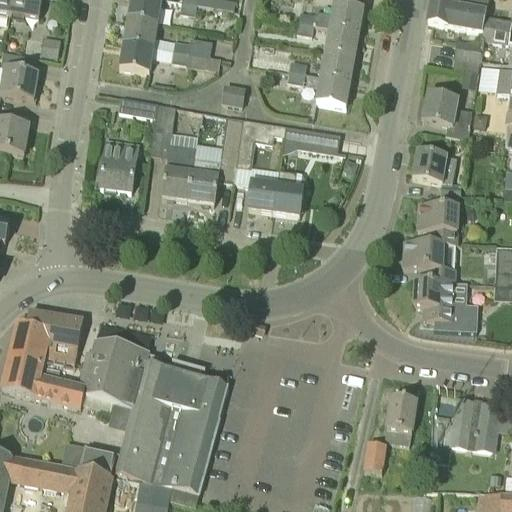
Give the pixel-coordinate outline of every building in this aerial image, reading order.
[(0,0),(0,18),(9,21),(12,0),(0,0)] [(12,0),(9,21),(39,25),(43,0),(12,0)] [(132,0),(128,24),(157,30),(162,5),(133,0),(132,0)] [(183,0),(182,8),(198,11),(213,14),(215,4),(215,3),(199,0),(199,1),(194,0),(183,0)] [(432,0),(428,30),(483,39),(485,26),(489,4),(462,0),(461,2),(452,0),(451,0),(432,0)] [(198,11),(182,8),(181,19),(196,21),(198,11)] [(329,34),(359,39),(363,15),(334,9),(332,21),(316,18),(316,21),(301,19),(299,29),(314,32),(329,34)] [(124,49),(153,54),(155,44),(157,30),(128,24),(124,49)] [(485,26),(483,39),(482,45),(509,50),(511,31),(509,31),(485,26)] [(312,42),(314,32),(299,29),(297,40),(312,42)] [(325,59),(355,64),(359,39),(329,34),(325,59)] [(175,47),(173,58),(188,60),(204,63),(210,64),(210,63),(212,48),(193,45),(190,49),(175,47)] [(455,65),(481,68),(483,52),(457,48),(455,65)] [(119,74),(149,79),(152,64),(153,54),(124,49),(119,74)] [(511,100),(511,51),(510,64),(511,63),(511,76),(499,74),(495,98),(511,101),(511,100)] [(3,58),(1,73),(30,78),(33,63),(3,58)] [(188,60),(173,58),(172,68),(187,71),(186,72),(202,74),(204,63),(188,60)] [(320,84),(350,89),(355,64),(325,59),(320,84)] [(307,70),(292,68),(290,78),(305,81),(307,70)] [(0,90),(1,90),(0,95),(0,101),(1,102),(36,108),(36,107),(34,106),(38,80),(30,78),(1,73),(0,73),(0,90)] [(478,93),(479,76),(466,75),(465,92),(478,93)] [(303,92),(305,81),(290,78),(289,89),(303,92)] [(346,114),(350,89),(320,84),(316,108),(346,114)] [(225,93),(222,109),(242,113),(245,97),(225,93)] [(457,106),(428,100),(423,127),(447,132),(445,142),(467,147),(469,136),(467,136),(471,118),(456,115),(457,106)] [(157,111),(121,105),(119,119),(155,124),(157,111)] [(162,204),(188,207),(192,179),(194,167),(194,166),(195,156),(169,152),(175,114),(157,111),(155,124),(150,161),(161,163),(168,164),(162,204)] [(242,126),(227,124),(221,169),(220,169),(218,185),(234,187),(236,174),(242,126)] [(29,131),(0,125),(0,156),(24,161),(29,131)] [(236,174),(251,176),(251,174),(255,148),(273,151),(275,142),(284,143),(286,133),(242,126),(236,174)] [(286,133),(284,143),(283,152),(337,162),(338,153),(340,142),(286,133)] [(100,195),(131,199),(135,170),(124,169),(126,157),(106,154),(104,166),(100,195)] [(417,158),(412,185),(441,190),(440,203),(460,204),(461,191),(452,191),(457,165),(417,158)] [(192,179),(188,207),(214,211),(218,185),(220,169),(194,166),(194,167),(192,179)] [(299,222),(303,195),(295,194),(297,179),(279,177),(277,191),(273,219),(299,222)] [(273,219),(277,191),(251,187),(247,215),(273,219)] [(511,194),(504,193),(503,206),(511,206),(511,194)] [(430,250),(455,251),(457,212),(419,210),(418,237),(431,237),(430,249),(430,250)] [(0,248),(5,250),(9,233),(0,230),(0,248)] [(428,287),(428,288),(453,289),(454,275),(442,275),(443,251),(455,252),(455,251),(430,250),(430,249),(405,248),(403,274),(429,275),(428,287)] [(511,253),(496,253),(496,266),(511,266),(511,253)] [(511,266),(496,266),(495,278),(511,279),(511,266)] [(493,306),(504,306),(511,306),(511,279),(495,278),(493,306)] [(466,329),(467,309),(467,289),(453,289),(428,288),(428,287),(415,287),(414,313),(427,313),(426,326),(466,329)] [(8,365),(41,374),(44,364),(46,364),(56,325),(29,319),(26,331),(17,329),(8,365)] [(73,370),(76,359),(82,331),(56,325),(46,364),(73,370)] [(85,393),(84,400),(132,415),(145,369),(159,373),(162,364),(95,347),(91,362),(84,360),(78,391),(85,393)] [(8,365),(1,395),(52,408),(81,414),(84,400),(85,393),(78,391),(58,387),(40,382),(41,374),(8,365)] [(184,380),(159,373),(145,369),(132,415),(117,465),(111,484),(172,494),(169,509),(184,511),(195,511),(228,392),(184,380)] [(411,440),(416,408),(391,404),(385,448),(409,452),(411,440)] [(473,408),(456,406),(454,427),(447,426),(444,449),(450,450),(449,452),(494,459),(500,414),(481,411),(482,407),(473,406),(473,408)] [(381,480),(386,452),(368,449),(364,477),(381,480)] [(85,454),(81,478),(111,484),(116,460),(85,454)] [(111,484),(81,478),(11,464),(11,463),(0,460),(0,511),(168,511),(169,509),(172,494),(111,484)] [(511,511),(511,500),(479,499),(479,511),(511,511)]
